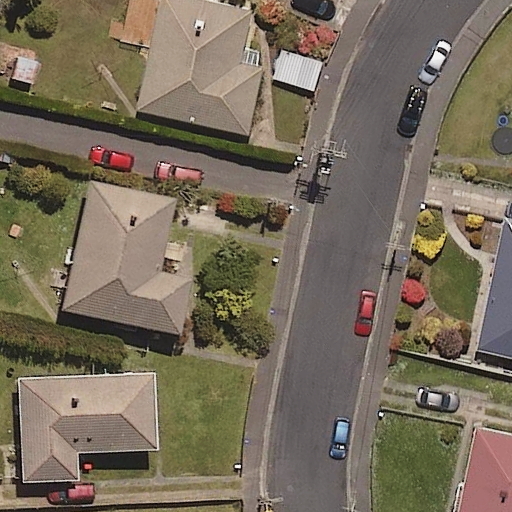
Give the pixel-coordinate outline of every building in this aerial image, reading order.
[(244,0),(153,0),(135,96),(245,117),(260,38),(238,34),(244,0)] [(319,50),(279,41),(272,71),(312,80),(319,50)] [(164,184),(80,170),(57,300),(170,319),(180,264),(151,259),(164,184)] [(511,200),(503,199),(471,336),(511,345),(511,200)] [(146,441),(144,361),(13,365),(16,475),(69,474),(68,443),(146,441)] [(511,511),(511,411),(472,404),(451,511),(511,511)]
